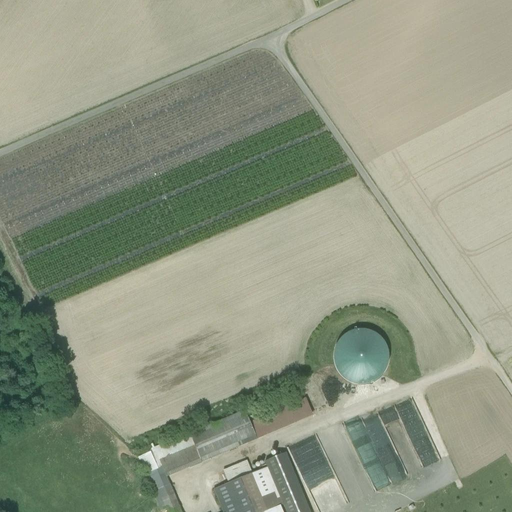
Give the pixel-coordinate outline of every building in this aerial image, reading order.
[(340,340),(334,350),(334,361),(337,370),(343,378),(353,384),(364,385),(373,382),(382,375),(388,364),(388,356),(385,344),(379,336),(367,331),(359,330),(347,334),(340,340)] [(306,399),(250,423),(257,440),(313,416),(306,399)] [(245,411),(189,435),(195,447),(194,447),(201,463),(257,440),(250,423),(245,411)] [(380,414),(359,419),(363,434),(362,434),(355,432),(350,434),(351,437),(351,436),(353,447),(369,444),(372,455),(375,441),(381,440),(374,438),(374,436),(379,435),(380,431),(379,431),(381,420),(380,414)] [(317,431),(282,446),(285,453),(309,511),(325,511),(352,501),(317,431)] [(194,447),(160,462),(167,478),(201,463),(194,447)] [(309,511),(285,453),(265,462),(283,505),(285,511),(309,511)] [(376,490),(407,476),(398,457),(391,460),(393,464),(374,472),(375,473),(380,471),(383,477),(378,479),(377,478),(372,480),(376,490)] [(267,467),(213,490),(222,511),(265,511),(283,505),(267,467)] [(157,502),(162,500),(162,499),(174,494),(170,485),(153,492),(157,502)] [(181,511),(174,494),(162,499),(162,500),(167,511),(181,511)] [(162,500),(157,502),(161,511),(163,511),(167,511),(162,500)]
